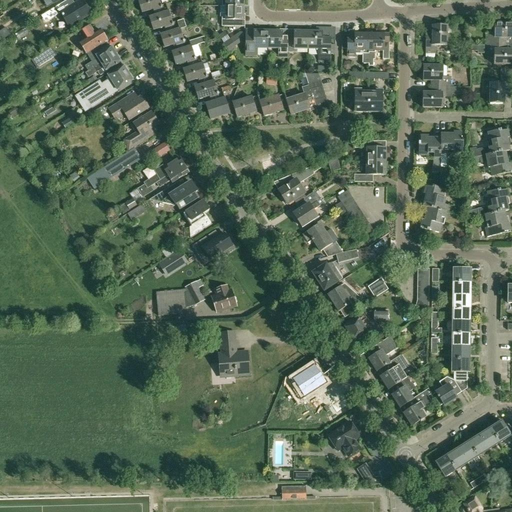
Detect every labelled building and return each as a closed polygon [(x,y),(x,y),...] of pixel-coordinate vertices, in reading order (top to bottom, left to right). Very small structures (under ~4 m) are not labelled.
[(69,26),(90,13),(81,0),(79,0),(71,6),(67,0),(54,9),(58,15),(61,13),(69,26)] [(153,9),(155,16),(167,12),(165,5),(160,6),(158,0),(140,0),(138,1),(142,12),(153,9)] [(225,6),(221,6),(220,6),(220,17),(221,17),(221,26),(234,27),(234,20),(242,21),(243,6),(225,6)] [(167,12),(155,16),(149,18),(152,30),(163,26),(166,33),(179,29),(185,27),(183,19),(171,23),(167,12)] [(486,38),(486,44),(501,44),(501,39),(511,38),(511,23),(494,23),(494,38),(486,38)] [(86,38),(79,42),(86,53),(107,40),(106,39),(107,38),(104,34),(103,35),(100,29),(94,33),(90,26),(82,31),(86,38)] [(447,26),(433,26),(432,26),(432,34),(432,38),(425,38),(425,54),(435,54),(436,54),(436,46),(447,46),(447,33),(447,26)] [(175,44),(177,51),(190,47),(188,41),(187,39),(182,40),(179,29),(166,33),(160,35),(164,47),(175,44)] [(245,49),(245,56),(256,56),(256,53),(256,49),(267,49),(267,31),(259,31),(253,31),(253,29),(245,29),(245,31),(245,32),(245,39),(245,49)] [(267,31),(267,49),(277,49),(277,53),(277,57),(287,57),(287,53),(287,40),(287,38),(281,37),(281,31),(276,31),(267,31)] [(293,40),(287,40),(287,53),(296,53),(296,50),(307,50),(307,32),(293,31),(293,40)] [(223,44),(229,40),(224,32),(218,36),(223,44)] [(307,32),(307,50),(318,50),(318,54),(318,62),(329,62),(329,55),(335,55),(335,45),(330,45),(330,39),(323,38),(323,32),(316,32),(307,32)] [(229,40),(223,44),(229,53),(236,49),(235,47),(243,42),(243,34),(240,33),(229,40)] [(342,41),(341,49),(347,49),(347,57),(355,57),(355,54),(356,54),(362,54),(362,60),(362,63),(368,63),(368,65),(369,34),(356,34),(355,34),(355,40),(355,41),(349,41),(342,41)] [(383,34),(369,34),(368,65),(373,65),(373,59),(375,59),(375,50),(383,51),(383,59),(389,60),(389,43),(383,42),(383,34)] [(196,38),(198,44),(204,42),(202,36),(196,38)] [(92,63),(85,67),(88,71),(94,67),(115,54),(113,51),(114,50),(111,46),(111,47),(110,45),(108,46),(105,42),(87,54),(92,63)] [(190,47),(177,51),(171,53),(175,65),(186,61),(189,69),(201,65),(199,56),(201,55),(198,44),(190,47)] [(511,50),(501,50),(501,44),(486,44),(486,53),(494,53),(493,65),(511,65),(511,50)] [(51,47),(30,60),(36,69),(57,56),(53,50),(51,47)] [(88,77),(97,71),(100,76),(121,62),(120,61),(121,61),(118,57),(117,57),(115,54),(89,71),(86,73),(88,77)] [(30,62),(25,65),(28,70),(34,67),(30,62)] [(99,81),(81,93),(86,100),(128,74),(127,72),(128,71),(126,67),(124,68),(122,65),(108,74),(110,78),(101,84),(99,81)] [(201,65),(189,69),(183,71),(186,82),(198,79),(200,86),(213,82),(210,74),(205,76),(201,65)] [(435,81),(435,87),(450,87),(450,77),(443,77),(443,66),(423,66),(422,81),(435,81)] [(25,68),(12,75),(15,80),(28,72),(26,71),(25,68)] [(129,75),(128,74),(86,100),(80,105),(85,113),(118,92),(118,91),(133,81),(131,79),(133,78),(130,74),(129,75)] [(318,75),(304,74),(307,85),(320,81),(318,75)] [(500,77),(500,84),(489,84),(489,104),(504,104),(504,92),(511,92),(511,77),(500,77)] [(320,81),(307,85),(308,86),(309,90),(321,86),(320,81)] [(209,96),(211,103),(224,99),(221,92),(216,93),(213,82),(200,86),(194,88),(198,100),(209,96)] [(314,106),(315,107),(327,103),(325,98),(313,102),(311,96),(309,90),(308,86),(302,88),(304,95),(285,101),(287,107),(290,116),(309,110),(309,108),(314,106)] [(321,86),(309,90),(311,96),(323,92),(321,86)] [(442,96),(446,96),(446,98),(452,98),(452,95),(460,95),(461,88),(450,87),(435,87),(435,93),(422,93),(422,108),(442,108),(442,96)] [(355,89),(354,113),(368,113),(368,95),(368,92),(361,92),(361,89),(355,89)] [(376,95),(368,95),(368,113),(382,113),(383,90),(376,90),(376,95)] [(325,98),(323,92),(311,96),(313,102),(325,98)] [(278,97),(259,103),(260,109),(263,117),(282,111),(282,109),(287,107),(285,101),(283,95),(278,97)] [(115,120),(124,114),(128,121),(148,108),(141,96),(129,103),(126,98),(108,109),(115,120)] [(255,111),(260,109),(259,103),(257,96),(232,104),(234,110),(236,119),(256,112),(255,111)] [(228,112),(234,110),(232,104),(231,102),(225,104),(224,99),(211,103),(205,105),(210,119),(229,113),(228,112)] [(329,110),(327,103),(315,107),(317,114),(329,110)] [(47,117),(56,111),(54,107),(45,113),(47,117)] [(16,109),(9,114),(12,119),(20,115),(16,109)] [(158,124),(152,115),(150,112),(131,124),(132,125),(129,126),(133,132),(135,130),(136,132),(123,140),(124,143),(123,144),(127,151),(151,136),(148,130),(158,124)] [(71,117),(62,123),(66,130),(75,124),(71,117)] [(482,150),(483,156),(505,152),(508,151),(506,139),(508,138),(506,129),(487,133),(489,142),(486,142),(488,148),(482,150)] [(440,139),(440,154),(441,154),(441,158),(446,159),(446,154),(453,154),(453,152),(462,152),(462,132),(453,132),(453,134),(440,134),(440,139)] [(418,136),(418,156),(427,156),(427,158),(433,158),(433,172),(440,172),(440,168),(441,158),(441,154),(440,154),(440,139),(427,138),(427,136),(418,136)] [(366,149),(366,161),(386,162),(386,148),(372,148),(372,141),(355,141),(355,148),(366,149)] [(169,151),(165,144),(152,152),(157,159),(169,151)] [(135,148),(105,167),(112,177),(141,158),(135,148)] [(471,158),(478,157),(476,150),(476,148),(470,149),(471,158)] [(507,164),(505,152),(483,156),(479,157),(481,164),(487,163),(488,169),(490,168),(492,177),(511,173),(509,164),(507,164)] [(151,186),(156,183),(184,166),(179,158),(163,168),(162,166),(154,172),(156,175),(144,183),(145,185),(139,189),(141,193),(151,186)] [(330,172),(340,169),(337,159),(327,162),(330,172)] [(386,162),(366,161),(365,175),(354,175),(354,182),(372,183),(372,175),(385,176),(386,162)] [(184,166),(156,183),(158,186),(170,179),(172,183),(188,173),(184,166)] [(310,167),(273,182),(287,204),(288,203),(292,200),(293,200),(304,193),(298,183),(309,176),(314,173),(313,172),(310,167)] [(177,183),(149,200),(149,201),(154,198),(157,202),(174,206),(176,205),(179,209),(197,198),(195,193),(197,192),(191,182),(181,189),(180,189),(178,188),(177,189),(174,185),(177,183)] [(442,211),(446,212),(452,213),(454,207),(443,205),(445,198),(443,198),(445,189),(425,184),(423,194),(425,194),(422,207),(427,208),(442,211)] [(151,186),(141,193),(143,196),(153,190),(151,186)] [(486,207),(477,209),(478,217),(484,216),(504,212),(505,212),(508,212),(507,205),(506,199),(508,198),(506,189),(486,193),(488,201),(485,202),(486,207)] [(337,197),(340,202),(350,195),(347,190),(337,197)] [(312,211),(323,204),(314,191),(294,204),(298,210),(293,214),(302,228),(317,218),(312,211)] [(344,207),(353,200),(350,195),(340,202),(341,202),(343,205),(344,207)] [(137,206),(132,199),(125,203),(129,210),(137,206)] [(344,207),(347,212),(357,205),(353,200),(344,207)] [(191,226),(189,228),(189,238),(189,239),(212,224),(206,216),(205,217),(203,214),(209,210),(203,201),(183,214),(191,226)] [(142,205),(134,210),(139,217),(146,212),(142,205)] [(357,205),(347,212),(350,217),(360,210),(357,205)] [(343,207),(337,210),(341,216),(347,212),(343,207)] [(446,212),(442,211),(427,208),(424,220),(422,220),(420,229),(439,234),(441,225),(443,225),(446,212)] [(350,217),(353,222),(363,215),(360,210),(350,217)] [(507,224),(505,212),(504,212),(484,216),(487,228),(485,229),(486,238),(511,233),(509,223),(507,224)] [(366,220),(363,215),(353,222),(357,227),(366,220)] [(357,227),(360,232),(370,225),(366,220),(357,227)] [(319,225),(303,236),(308,244),(313,240),(321,252),(323,250),(328,257),(336,255),(343,253),(336,242),(338,241),(330,230),(325,234),(319,225)] [(363,237),(373,230),(370,225),(360,232),(363,237)] [(224,234),(219,237),(211,242),(207,237),(193,246),(199,257),(206,253),(211,261),(213,259),(215,262),(225,256),(223,253),(233,246),(224,234)] [(369,247),(357,251),(359,257),(371,254),(370,252),(369,247)] [(180,250),(158,264),(166,275),(187,262),(180,250)] [(343,253),(336,255),(338,263),(354,259),(351,251),(343,253)] [(326,265),(312,273),(324,291),(342,279),(332,263),(326,265)] [(453,271),(453,283),(470,284),(471,271),(453,271)] [(375,298),(388,289),(381,278),(368,287),(375,298)] [(186,290),(156,293),(158,317),(185,314),(185,309),(195,306),(206,300),(200,288),(203,286),(200,280),(185,288),(186,290)] [(453,296),(470,296),(470,284),(453,283),(453,296)] [(351,304),(354,307),(363,301),(344,284),(327,294),(338,312),(351,304)] [(215,290),(216,295),(212,297),(218,312),(237,306),(231,290),(228,291),(227,286),(215,290)] [(453,296),(453,308),(470,309),(470,296),(453,296)] [(429,300),(417,299),(416,306),(422,316),(429,311),(429,300)] [(417,319),(422,316),(416,306),(411,310),(417,319)] [(453,308),(452,321),(470,322),(470,309),(453,308)] [(369,318),(374,318),(374,322),(388,322),(388,311),(374,311),(369,312),(369,318)] [(361,323),(367,319),(363,314),(344,326),(354,341),(367,332),(361,323)] [(432,329),(432,334),(441,334),(441,329),(438,329),(438,321),(432,321),(432,329)] [(452,334),(470,334),(470,322),(452,321),(452,334)] [(186,324),(173,325),(174,337),(187,336),(186,324)] [(219,353),(220,375),(234,374),(235,376),(249,375),(247,351),(236,352),(234,332),(220,333),(222,353),(219,353)] [(452,334),(452,347),(469,347),(470,334),(452,334)] [(380,369),(389,363),(385,356),(397,348),(390,337),(368,350),(372,356),(368,359),(376,371),(380,369)] [(469,347),(452,347),(452,359),(469,360),(469,347)] [(388,390),(392,387),(406,378),(402,371),(409,367),(402,355),(389,363),(380,369),(384,374),(380,377),(388,390)] [(454,373),(454,381),(461,393),(466,389),(467,373),(469,373),(469,360),(452,359),(452,373),(454,373)] [(313,366),(292,380),(302,396),(318,386),(319,388),(325,384),(317,372),(315,369),(313,366)] [(399,408),(403,405),(412,399),(408,393),(414,389),(407,377),(406,378),(392,387),(396,393),(391,395),(399,408)] [(461,393),(454,381),(447,378),(439,382),(443,389),(432,395),(439,406),(442,404),(443,406),(457,398),(455,396),(461,393)] [(428,389),(412,399),(403,405),(407,411),(403,413),(411,426),(424,418),(419,411),(432,403),(428,397),(431,394),(428,389)] [(341,399),(331,406),(335,413),(346,407),(341,399)] [(337,451),(342,448),(348,457),(360,449),(354,441),(359,437),(349,422),(328,436),(337,451)] [(499,443),(511,435),(511,422),(508,423),(503,426),(501,422),(490,428),(499,443)] [(490,428),(479,435),(488,450),(499,443),(490,428)] [(477,457),(488,450),(479,435),(468,442),(477,457)] [(468,442),(457,449),(467,464),(477,457),(468,442)] [(457,449),(446,456),(456,471),(467,464),(457,449)] [(456,471),(446,456),(436,463),(445,477),(456,471)] [(498,466),(501,472),(508,467),(505,462),(498,466)] [(495,476),(501,472),(498,466),(491,470),(495,476)] [(293,480),(311,480),(311,472),(293,472),(293,480)] [(476,480),(480,485),(487,481),(483,475),(476,480)] [(368,484),(367,485),(382,485),(382,477),(374,477),(368,484)] [(473,489),(480,485),(476,480),(470,484),(473,489)] [(448,493),(454,501),(469,491),(466,486),(455,493),(453,490),(448,493)] [(306,487),(282,487),(282,496),(282,499),(306,499),(306,496),(306,491),(306,487)] [(491,511),(492,511),(483,511),(481,511),(480,510),(482,509),(478,503),(474,497),(464,503),(467,510),(468,511),(491,511)]
